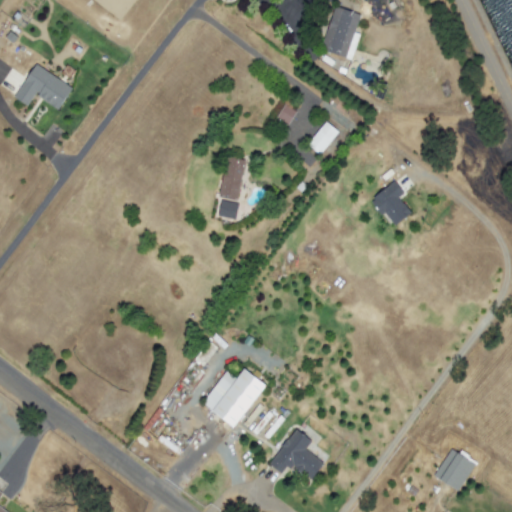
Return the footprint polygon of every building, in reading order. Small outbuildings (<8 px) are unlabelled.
[(350,59),(358,35),(354,34),(359,14),(333,7),(320,50),(350,59)] [(27,106),(33,95),(58,110),(71,87),(33,65),(14,98),(27,106)] [(275,118),(287,124),(295,111),(283,104),(275,118)] [(306,145),(318,155),(337,132),(325,122),(306,145)] [(218,196),(236,199),(244,160),(226,156),(218,196)] [(403,193),(394,181),(370,199),(392,227),(410,213),(398,197),(403,193)] [(234,219),(237,203),(219,201),(217,217),(234,219)] [(201,403),(232,427),(264,385),(243,369),(235,379),(225,371),(201,403)] [(323,464),(304,450),(310,441),(294,429),(268,464),(282,475),(289,466),(309,481),(323,464)] [(432,476),(456,491),(474,464),(450,449),(432,476)]
